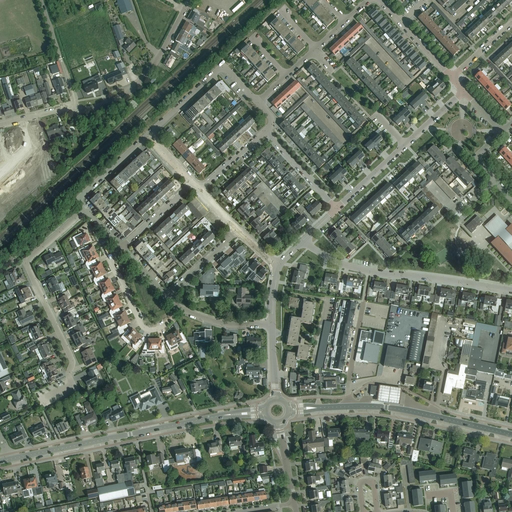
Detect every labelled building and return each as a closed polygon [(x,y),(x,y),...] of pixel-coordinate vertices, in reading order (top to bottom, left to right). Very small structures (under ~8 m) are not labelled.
[(133,10),(131,6),(129,0),(116,0),(121,14),(133,10)] [(310,10),(317,2),(315,0),(312,0),(306,6),(310,10)] [(503,9),(508,5),(503,0),(501,0),(498,4),(503,9)] [(503,9),(498,4),(496,1),(491,5),(493,8),(498,14),(503,9)] [(313,13),(321,6),(317,2),(310,10),(313,13)] [(316,17),(324,10),(321,6),(313,13),(316,17)] [(494,18),(498,14),(493,8),(488,12),(494,18)] [(372,19),(378,14),(374,9),(368,14),(372,19)] [(320,21),(327,13),(324,10),(316,17),(320,21)] [(198,16),(196,14),(191,12),(187,19),(206,30),(207,28),(204,26),(205,24),(198,20),(199,18),(198,17),(198,16)] [(489,22),(494,18),(488,12),(484,17),(489,22)] [(323,24),(331,17),(327,13),(320,21),(323,24)] [(422,23),(428,18),(424,13),(418,18),(422,23)] [(377,24),(383,18),(378,14),(372,19),(377,24)] [(274,29),(281,22),(277,18),(276,19),(274,17),(268,23),(274,29)] [(331,17),(323,24),(327,28),(334,21),(331,17)] [(484,27),(489,22),(484,17),(479,21),(484,27)] [(381,28),(387,23),(383,18),(377,24),(381,28)] [(427,28),(432,22),(428,18),(422,23),(427,28)] [(480,31),(484,27),(479,21),(474,25),(480,31)] [(184,26),(195,32),(200,35),(205,38),(206,35),(202,33),(204,30),(198,26),(196,29),(195,28),(193,26),(186,22),(184,26)] [(277,33),(284,26),(281,22),(274,29),(277,33)] [(431,32),(437,27),(432,22),(427,28),(431,32)] [(385,33),(391,28),(387,23),(381,28),(385,33)] [(353,28),(358,34),(363,29),(358,24),(353,28)] [(120,25),(113,27),(118,42),(124,40),(121,33),(124,32),(123,30),(122,30),(120,25)] [(475,35),(480,31),(474,25),(470,30),(475,35)] [(195,33),(195,32),(184,26),(181,30),(193,37),(194,37),(195,35),(193,34),(192,34),(193,32),(195,33)] [(280,37),(288,30),(284,26),(277,33),(280,37)] [(435,37),(441,32),(437,27),(431,32),(435,37)] [(353,38),(358,34),(353,28),(348,32),(353,38)] [(390,38),(396,32),(391,28),(385,33),(390,38)] [(181,30),(179,35),(191,41),(192,39),(193,37),(181,30)] [(284,40),(291,33),(288,30),(280,37),(284,40)] [(470,40),(475,35),(470,30),(465,34),(470,40)] [(349,43),(353,38),(348,32),(343,37),(349,43)] [(394,43),(400,37),(396,32),(390,38),(394,43)] [(440,42),(445,37),(441,32),(435,37),(440,42)] [(287,44),(295,37),(291,33),(284,40),(287,44)] [(191,41),(179,35),(175,41),(187,48),(191,41)] [(291,48),(298,41),(295,37),(287,44),(291,48)] [(344,47),(349,43),(343,37),(339,41),(344,47)] [(398,47),(404,42),(400,37),(394,43),(398,47)] [(444,47),(450,41),(445,37),(440,42),(444,47)] [(136,46),(132,42),(130,41),(128,39),(125,42),(127,44),(123,48),(129,53),(136,46)] [(294,51),(301,44),(298,41),(291,48),(294,51)] [(339,51),(344,47),(339,41),(334,45),(339,51)] [(448,51),(454,46),(450,41),(444,47),(448,51)] [(180,45),(175,42),(174,45),(179,48),(187,53),(189,49),(182,45),(181,44),(180,45)] [(403,52),(409,47),(404,42),(398,47),(403,52)] [(301,44),(294,51),(297,55),(305,48),(301,44)] [(244,56),(252,49),(248,45),(242,50),(240,49),(236,53),(237,55),(239,53),(239,54),(240,52),(244,56)] [(334,56),(339,51),(334,45),(329,50),(334,56)] [(454,46),(448,51),(453,56),(459,51),(454,46)] [(407,57),(413,51),(409,47),(403,52),(407,57)] [(508,58),(511,54),(511,53),(507,48),(502,53),(508,58)] [(248,60),(255,53),(252,49),(244,56),(248,60)] [(411,61),(417,56),(413,51),(407,57),(410,59),(407,62),(409,64),(411,61)] [(179,57),(175,54),(170,52),(163,64),(169,68),(172,62),(173,63),(176,58),(178,59),(179,57)] [(251,64),(259,57),(255,53),(248,60),(251,64)] [(503,63),(508,58),(502,53),(498,57),(503,63)] [(416,66),(422,61),(417,56),(411,61),(416,66)] [(254,67),(262,60),(259,57),(251,64),(254,67)] [(498,67),(503,63),(498,57),(493,61),(498,67)] [(350,68),(356,63),(351,59),(346,64),(350,68)] [(258,71),(265,64),(262,60),(254,67),(258,71)] [(422,61),(416,66),(420,71),(426,65),(422,61)] [(355,73),(360,68),(356,63),(350,68),(355,73)] [(367,63),(365,65),(373,74),(375,72),(367,63)] [(261,75),(269,68),(265,64),(258,71),(261,75)] [(312,75),(317,70),(313,65),(307,70),(312,75)] [(264,78),(272,71),(269,68),(261,75),(264,78)] [(359,78),(364,73),(360,68),(355,73),(359,78)] [(316,80),(322,74),(317,70),(312,75),(316,80)] [(363,82),(369,78),(372,75),(367,70),(364,73),(359,78),(363,82)] [(119,71),(106,77),(109,84),(113,83),(113,84),(118,82),(118,81),(123,79),(119,71)] [(272,71),(264,78),(268,82),(275,75),(272,71)] [(407,71),(405,73),(411,79),(413,77),(407,71)] [(480,82),(486,77),(481,72),(475,77),(480,82)] [(320,84),(326,79),(322,74),(316,80),(320,84)] [(94,81),(84,86),(87,94),(91,92),(92,93),(92,92),(93,91),(94,92),(94,91),(98,89),(96,84),(95,83),(101,81),(99,75),(93,78),(94,81)] [(12,100),(5,77),(1,78),(8,101),(12,100)] [(484,87),(490,82),(486,77),(480,82),(484,87)] [(368,87),(373,82),(369,78),(363,82),(368,87)] [(434,86),(440,92),(445,87),(437,78),(434,80),(437,83),(434,86)] [(61,79),(56,80),(52,82),(54,89),(55,89),(56,91),(57,96),(66,93),(61,79)] [(325,89),(330,84),(326,79),(320,84),(325,89)] [(221,81),(215,87),(222,94),(225,90),(227,92),(230,90),(221,81)] [(290,86),(296,92),(300,87),(295,81),(290,86)] [(48,102),(46,97),(45,92),(44,90),(43,91),(40,82),(37,83),(44,103),(48,102)] [(48,82),(43,84),(49,101),(57,98),(55,92),(51,94),(48,82)] [(372,92),(377,87),(373,82),(368,87),(372,92)] [(488,92),(494,86),(490,82),(484,87),(488,92)] [(329,94),(335,89),(330,84),(325,89),(329,94)] [(31,85),(23,88),(26,96),(29,96),(30,99),(27,100),(26,99),(25,99),(26,104),(28,108),(38,105),(32,87),(31,87),(31,85)] [(32,87),(38,105),(43,103),(40,94),(36,95),(35,93),(36,93),(34,86),(32,87)] [(291,96),(296,92),(290,86),(285,90),(291,96)] [(440,92),(434,86),(431,88),(429,86),(426,88),(429,90),(435,97),(440,92)] [(493,96),(499,91),(494,86),(488,92),(493,96)] [(218,97),(222,94),(215,87),(211,90),(218,97)] [(376,97),(382,92),(377,87),(372,92),(376,97)] [(333,99),(339,93),(335,89),(329,94),(333,99)] [(214,101),(218,97),(211,90),(207,94),(214,101)] [(286,100),(291,96),(285,90),(281,94),(286,100)] [(497,101),(503,96),(499,91),(493,96),(497,101)] [(381,101),(386,96),(382,92),(376,97),(381,101)] [(416,98),(424,107),(426,105),(423,102),(428,98),(424,94),(423,92),(416,98)] [(338,103),(343,98),(339,93),(333,99),(338,103)] [(210,104),(214,101),(207,94),(204,97),(210,104)] [(281,105),(286,100),(281,94),(276,99),(281,105)] [(386,96),(381,101),(385,106),(391,101),(386,96)] [(501,106),(507,100),(503,96),(497,101),(501,106)] [(207,108),(210,104),(204,97),(200,100),(207,108)] [(342,108),(348,103),(343,98),(338,103),(342,108)] [(424,107),(416,98),(410,104),(410,105),(408,107),(411,110),(413,108),(414,110),(419,106),(422,109),(424,107)] [(277,109),(281,105),(276,99),(271,103),(277,109)] [(200,100),(196,104),(203,111),(205,113),(208,110),(207,108),(200,100)] [(507,100),(501,106),(506,111),(511,105),(507,100)] [(23,109),(22,104),(21,101),(14,103),(16,111),(23,109)] [(346,113),(352,107),(348,103),(342,108),(346,113)] [(14,113),(13,108),(12,108),(10,109),(9,106),(7,106),(6,104),(1,105),(5,116),(14,113)] [(199,114),(203,111),(196,104),(192,107),(199,114)] [(192,107),(189,111),(195,118),(197,119),(201,116),(199,114),(192,107)] [(351,117),(356,112),(352,107),(346,113),(351,117)] [(406,108),(399,114),(407,123),(409,121),(406,117),(411,113),(409,112),(411,110),(408,107),(406,108)] [(186,115),(184,117),(191,125),(197,119),(195,118),(189,111),(185,114),(186,115)] [(355,122),(361,117),(356,112),(351,117),(355,122)] [(405,125),(407,123),(399,114),(396,117),(393,120),(398,125),(402,121),(405,125)] [(245,121),(250,127),(255,123),(250,117),(245,121)] [(361,117),(355,122),(359,127),(365,122),(361,117)] [(245,131),(250,127),(245,121),(240,125),(245,131)] [(284,131),(290,126),(285,121),(279,126),(284,131)] [(27,125),(16,127),(17,134),(27,133),(27,134),(34,133),(33,127),(27,128),(27,125)] [(241,136),(245,131),(240,125),(235,130),(241,136)] [(46,130),(50,140),(62,136),(66,134),(66,132),(64,127),(60,128),(60,129),(58,130),(57,126),(46,130)] [(288,136),(294,130),(290,126),(284,131),(288,136)] [(294,130),(288,136),(293,140),(298,135),(305,129),(302,126),(296,132),(294,130)] [(236,140),(241,136),(235,130),(231,134),(236,140)] [(376,132),(369,138),(371,140),(379,149),(381,147),(378,144),(382,140),(381,138),(384,135),(381,131),(377,134),(376,132)] [(231,144),(236,140),(231,134),(226,139),(231,144)] [(297,145),(303,140),(298,135),(293,140),(297,145)] [(227,149),(231,144),(226,139),(221,143),(227,149)] [(177,151),(183,145),(179,140),(173,146),(177,151)] [(301,150),(307,144),(303,140),(297,145),(301,150)] [(377,151),(379,149),(371,140),(364,146),(369,152),(374,148),(377,151)] [(222,153),(227,149),(221,143),(216,147),(222,153)] [(306,154),(311,149),(307,144),(301,150),(306,154)] [(182,155),(188,150),(183,145),(177,151),(182,155)] [(432,157),(438,151),(439,150),(436,147),(435,148),(433,146),(427,152),(432,157)] [(504,158),(510,153),(506,148),(500,153),(504,158)] [(262,161),(270,153),(269,151),(268,149),(260,155),(262,157),(258,161),(260,163),(262,161)] [(310,159),(316,154),(311,149),(306,154),(310,159)] [(186,160),(192,155),(188,150),(182,155),(186,160)] [(353,157),(361,165),(363,163),(360,160),(364,156),(360,151),(353,157)] [(442,156),(443,155),(440,152),(439,153),(438,151),(432,157),(436,162),(442,156)] [(139,156),(146,164),(150,160),(144,152),(139,156)] [(268,163),(275,156),(273,155),(272,155),(270,153),(262,161),(264,163),(266,161),(268,163)] [(314,164),(320,158),(316,154),(310,159),(314,164)] [(190,165),(196,159),(192,155),(186,160),(190,165)] [(142,167),(146,164),(139,156),(136,160),(142,167)] [(269,169),(277,161),(275,159),(276,158),(275,156),(268,163),(269,165),(267,167),(269,169)] [(444,157),(442,156),(436,162),(440,167),(444,163),(447,160),(444,157)] [(359,167),(361,165),(353,157),(347,163),(351,168),(356,164),(359,167)] [(455,162),(456,162),(453,158),(452,159),(450,157),(447,160),(444,163),(449,168),(455,162)] [(320,158),(314,164),(319,169),(324,163),(320,158)] [(195,169),(201,164),(196,159),(190,165),(195,169)] [(139,170),(142,167),(136,160),(132,163),(139,170)] [(275,171),(282,164),(280,162),(279,163),(277,161),(269,169),(271,171),(273,169),(275,171)] [(412,167),(418,174),(423,169),(416,162),(413,165),(413,166),(412,167)] [(457,164),(455,162),(449,168),(453,173),(459,167),(460,166),(457,163),(457,164)] [(135,174),(139,170),(132,163),(128,167),(135,174)] [(201,164),(195,169),(199,174),(205,169),(201,164)] [(276,176),(284,169),(282,166),(283,166),(282,164),(275,171),(276,172),(274,174),(276,176)] [(407,171),(407,172),(413,178),(415,180),(418,178),(415,176),(418,174),(412,167),(411,166),(408,169),(409,170),(407,171)] [(131,177),(135,174),(128,167),(124,170),(131,177)] [(244,172),(252,181),(254,179),(252,177),(254,175),(247,167),(245,169),(246,170),(244,172)] [(335,173),(343,182),(345,180),(342,177),(347,172),(342,167),(335,173)] [(461,169),(459,167),(453,173),(457,177),(464,172),(465,171),(462,168),(461,169)] [(284,169),(276,176),(277,178),(280,176),(282,178),(289,172),(287,170),(286,170),(284,169)] [(127,181),(131,177),(124,170),(121,174),(127,181)] [(407,172),(407,171),(406,171),(403,174),(404,174),(402,176),(408,182),(413,178),(407,172)] [(250,183),(252,181),(244,172),(242,174),(241,173),(240,175),(246,182),(248,181),(250,183)] [(465,173),(464,172),(457,177),(462,182),(468,176),(468,177),(469,176),(466,173),(465,173)] [(284,186),(293,178),(291,176),(292,175),(290,173),(283,180),(285,182),(282,184),(284,186)] [(341,184),(343,182),(335,173),(332,176),(329,179),(334,185),(338,180),(341,184)] [(121,174),(117,177),(125,186),(126,185),(129,183),(127,181),(121,174)] [(245,184),(246,182),(240,175),(238,176),(239,177),(237,179),(245,188),(247,186),(245,184)] [(402,176),(402,175),(398,178),(399,179),(397,180),(403,187),(408,182),(402,176)] [(470,178),(468,177),(468,176),(462,182),(466,187),(473,181),(470,177),(470,178)] [(122,190),(125,186),(117,177),(113,180),(122,190)] [(293,178),(284,186),(286,188),(287,190),(297,181),(296,179),(295,180),(293,178)] [(243,190),(245,188),(237,179),(235,181),(234,180),(232,182),(239,189),(241,188),(243,190)] [(118,192),(122,190),(113,180),(110,183),(118,192)] [(164,184),(170,190),(175,186),(169,180),(164,184)] [(397,180),(394,183),(393,185),(398,191),(403,187),(397,180)] [(289,190),(284,195),(286,198),(291,193),(300,185),(298,183),(299,182),(297,181),(287,190),(288,190),(290,188),(292,189),(290,191),(289,190)] [(237,191),(239,189),(232,182),(231,183),(231,184),(229,186),(237,195),(239,193),(237,191)] [(383,188),(389,194),(394,190),(388,183),(385,186),(384,188),(383,188)] [(165,195),(170,190),(164,184),(160,189),(165,195)] [(300,185),(291,193),(293,195),(295,193),(297,195),(298,196),(301,193),(300,192),(304,188),(303,186),(302,187),(300,185)] [(235,197),(237,195),(229,186),(227,188),(227,187),(225,188),(232,196),(233,195),(235,197)] [(383,188),(384,188),(383,187),(380,190),(380,191),(379,192),(385,199),(389,194),(383,188)] [(230,198),(232,196),(225,188),(223,190),(224,191),(222,193),(230,201),(232,199),(230,198)] [(160,199),(165,195),(160,189),(155,193),(160,199)] [(94,206),(104,197),(100,192),(97,195),(90,202),(94,206)] [(379,192),(378,192),(375,194),(376,195),(374,197),(380,203),(385,199),(379,192)] [(156,203),(160,199),(155,193),(150,197),(156,203)] [(374,197),(373,196),(370,199),(371,200),(369,201),(375,207),(380,203),(374,197)] [(97,210),(106,201),(107,200),(104,197),(94,206),(97,210)] [(151,208),(156,203),(150,197),(146,202),(151,208)] [(310,204),(317,212),(322,207),(317,202),(315,200),(310,204)] [(369,201),(369,200),(365,203),(366,204),(364,205),(364,206),(370,212),(375,207),(369,201)] [(101,214),(108,207),(107,206),(109,205),(106,201),(97,210),(101,214)] [(146,212),(151,208),(146,202),(141,206),(146,212)] [(241,208),(237,211),(242,216),(248,211),(250,208),(246,203),(241,208)] [(189,211),(188,209),(186,207),(184,204),(179,209),(184,215),(189,211)] [(312,216),(317,212),(310,204),(306,208),(308,210),(307,211),(312,216)] [(364,206),(364,205),(361,208),(360,210),(366,216),(370,212),(364,206)] [(437,208),(435,206),(434,205),(429,210),(435,216),(436,217),(439,214),(438,213),(440,211),(439,210),(437,208)] [(141,216),(146,212),(141,206),(136,211),(141,216)] [(104,217),(111,211),(108,207),(101,214),(104,217)] [(179,220),(184,215),(179,209),(174,214),(179,220)] [(360,210),(359,209),(356,212),(357,213),(355,214),(361,221),(366,216),(360,210)] [(433,217),(435,216),(429,210),(424,214),(430,220),(431,221),(434,218),(433,217)] [(108,221),(115,214),(111,211),(104,217),(108,221)] [(248,211),(242,216),(246,221),(255,213),(252,211),(250,213),(248,211)] [(111,225),(118,218),(115,214),(108,221),(111,225)] [(177,222),(179,220),(174,214),(169,218),(174,224),(176,227),(179,224),(177,222)] [(306,222),(301,216),(299,214),(297,216),(299,218),(296,221),(301,226),(306,222)] [(355,214),(354,214),(351,217),(352,217),(350,219),(356,225),(361,221),(355,214)] [(429,222),(430,220),(424,214),(419,218),(425,225),(426,225),(429,222)] [(477,216),(466,227),(472,233),(476,229),(475,228),(478,226),(479,227),(483,223),(477,216)] [(255,230),(260,225),(258,222),(261,220),(259,217),(254,222),(250,225),(255,230)] [(115,228),(124,219),(121,221),(118,218),(111,225),(115,228)] [(171,227),(174,224),(169,218),(163,223),(171,231),(173,229),(171,227)] [(424,226),(425,225),(419,218),(415,223),(421,229),(421,230),(424,227),(424,226)] [(493,221),(492,220),(489,223),(490,224),(487,229),(495,238),(496,239),(490,244),(511,267),(511,224),(507,229),(506,227),(507,227),(499,218),(498,218),(498,219),(493,221)] [(118,232),(128,223),(124,219),(115,228),(118,232)] [(296,231),(301,226),(296,221),(291,225),(296,231)] [(128,223),(118,232),(121,235),(123,233),(126,237),(135,228),(132,225),(131,226),(128,223)] [(166,236),(171,231),(163,223),(159,228),(166,236)] [(419,231),(421,229),(415,223),(410,227),(416,234),(420,231),(419,231)] [(260,225),(255,230),(259,234),(267,227),(265,224),(263,227),(260,225)] [(414,235),(416,234),(410,227),(405,232),(411,238),(412,239),(415,236),(414,235)] [(166,236),(159,228),(153,232),(159,238),(164,234),(166,236)] [(335,240),(341,235),(337,230),(330,236),(333,239),(335,240)] [(268,244),(277,235),(276,236),(271,231),(263,239),(268,244)] [(215,238),(213,236),(211,234),(209,232),(204,237),(210,243),(215,238)] [(409,239),(411,238),(405,232),(400,236),(407,243),(410,240),(409,239)] [(376,244),(382,238),(377,233),(371,239),(376,244)] [(82,237),(80,234),(72,238),(77,248),(89,241),(88,239),(89,238),(87,234),(82,237)] [(210,243),(204,237),(202,235),(200,236),(202,239),(199,242),(205,247),(210,243)] [(277,235),(268,244),(272,248),(277,244),(278,244),(282,241),(277,235)] [(339,245),(346,239),(341,235),(335,240),(334,241),(337,244),(338,244),(339,245)] [(380,249),(387,243),(382,238),(376,244),(380,249)] [(344,250),(350,244),(346,239),(339,245),(339,246),(342,249),(342,248),(344,250)] [(138,254),(145,247),(148,245),(145,242),(143,244),(139,240),(134,245),(137,248),(134,250),(138,254)] [(198,240),(193,244),(194,246),(200,252),(201,252),(203,250),(202,250),(205,247),(199,242),(198,240)] [(385,254),(391,248),(387,243),(380,249),(385,253),(385,254)] [(237,244),(232,248),(236,252),(232,255),(240,264),(241,265),(243,263),(244,264),(246,262),(245,261),(240,255),(246,250),(242,246),(240,248),(237,244)] [(344,250),(343,250),(346,254),(347,253),(348,255),(355,249),(350,244),(344,250)] [(195,257),(200,252),(194,246),(189,251),(195,257)] [(85,257),(95,253),(94,250),(95,250),(93,247),(88,249),(86,247),(78,250),(82,259),(85,257)] [(142,258),(149,251),(145,247),(138,254),(142,258)] [(385,253),(389,258),(396,252),(391,248),(385,254),(385,253)] [(145,261),(152,255),(149,251),(142,258),(145,261)] [(190,261),(195,257),(189,251),(184,255),(190,261)] [(57,265),(60,263),(65,261),(61,252),(55,255),(55,257),(54,257),(52,253),(47,256),(46,255),(42,257),(44,261),(45,261),(48,266),(52,264),(56,262),(57,265)] [(86,267),(94,263),(93,260),(99,258),(97,254),(96,255),(95,253),(85,257),(87,260),(85,265),(86,267)] [(182,257),(179,260),(181,262),(185,266),(190,261),(184,255),(182,253),(180,255),(182,257)] [(225,254),(221,258),(228,266),(228,267),(229,266),(232,263),(234,264),(236,267),(240,264),(232,255),(229,258),(225,254)] [(149,265),(156,258),(152,255),(145,261),(149,265)] [(152,269),(159,262),(156,258),(149,265),(152,269)] [(221,258),(217,262),(221,266),(217,269),(225,278),(229,274),(226,271),(230,268),(229,266),(228,267),(228,266),(221,258)] [(240,270),(239,272),(241,273),(242,272),(245,274),(249,270),(252,273),(256,269),(260,265),(256,261),(252,265),(248,261),(247,263),(245,265),(240,270)] [(156,272),(163,266),(159,262),(152,269),(156,272)] [(93,274),(103,269),(102,267),(103,266),(101,263),(96,266),(94,263),(86,267),(88,269),(92,271),(93,274)] [(294,271),(293,277),(301,279),(303,280),(305,274),(308,266),(300,265),(299,270),(295,269),(295,271),(294,271)] [(159,276),(166,269),(163,266),(156,272),(159,276)] [(248,278),(246,279),(248,281),(249,279),(252,282),(257,276),(262,281),(266,277),(264,276),(268,272),(263,268),(260,272),(256,269),(252,273),(248,278)] [(9,275),(6,277),(10,285),(11,288),(15,287),(14,286),(17,284),(18,284),(21,283),(25,281),(22,275),(19,276),(19,277),(17,277),(14,269),(8,273),(9,275)] [(94,283),(102,279),(101,277),(107,274),(105,271),(104,271),(103,269),(93,274),(95,276),(93,281),(94,283)] [(162,280),(172,271),(169,273),(166,269),(159,276),(162,280)] [(210,286),(213,286),(214,269),(210,269),(198,279),(202,284),(204,284),(204,286),(210,286)] [(172,271),(162,280),(166,283),(175,274),(172,271)] [(330,284),(331,275),(325,274),(324,280),(321,280),(321,285),(320,287),(323,288),(324,284),(327,285),(327,283),(330,284)] [(331,275),(330,284),(332,284),(332,286),(335,286),(335,290),(338,290),(339,283),(337,282),(338,276),(331,275)] [(300,282),(301,279),(293,277),(291,283),(297,285),(296,289),(295,289),(302,291),(307,292),(308,289),(303,288),(304,283),(300,282)] [(51,279),(47,281),(50,288),(49,288),(52,294),(56,292),(59,290),(60,293),(66,291),(62,283),(58,285),(58,284),(55,278),(51,279)] [(341,283),(340,293),(342,293),(343,291),(345,291),(346,288),(349,289),(352,289),(352,288),(353,279),(347,278),(347,279),(346,284),(343,284),(342,283),(341,283)] [(101,290),(111,285),(110,283),(111,282),(109,279),(104,282),(102,279),(94,283),(96,285),(100,287),(101,290)] [(353,279),(352,288),(354,288),(354,289),(358,290),(357,293),(360,294),(361,286),(358,286),(359,280),(353,279)] [(379,292),(380,283),(374,282),(373,288),(370,288),(369,295),(372,296),(372,293),(376,293),(376,291),(379,292)] [(389,299),(390,291),(385,291),(386,285),(380,283),(379,292),(381,292),(381,294),(384,295),(384,298),(389,299)] [(102,299),(110,295),(109,293),(114,290),(113,287),(112,287),(111,285),(101,290),(103,292),(101,297),(102,299)] [(401,294),(402,286),(396,285),(395,291),(392,291),(392,292),(390,291),(389,299),(394,299),(395,295),(398,296),(398,294),(401,294)] [(200,290),(200,297),(218,297),(219,287),(213,286),(210,286),(204,286),(202,286),(202,290),(200,290)] [(402,286),(401,294),(404,295),(403,296),(407,297),(406,300),(409,301),(410,294),(408,293),(409,287),(402,286)] [(19,298),(30,292),(29,289),(28,289),(28,287),(20,291),(18,287),(11,290),(12,293),(13,293),(16,292),(19,298)] [(412,297),(411,302),(413,302),(414,303),(415,300),(416,300),(417,297),(420,297),(421,296),(423,296),(425,288),(419,287),(418,293),(415,292),(414,297),(412,297)] [(425,288),(423,296),(426,296),(426,298),(429,299),(429,302),(431,302),(433,295),(430,295),(431,289),(425,288)] [(236,299),(236,304),(243,304),(243,308),(250,308),(250,305),(251,296),(250,296),(244,296),(245,289),(240,289),(238,289),(238,296),(236,296),(236,299)] [(436,300),(436,302),(439,303),(439,299),(443,300),(443,299),(445,299),(447,290),(441,289),(440,295),(437,295),(436,300)] [(447,290),(445,299),(448,299),(448,301),(451,301),(450,305),(454,305),(455,298),(452,297),(453,291),(447,290)] [(60,305),(68,301),(67,298),(70,296),(67,291),(58,296),(60,299),(58,300),(58,301),(58,302),(60,305)] [(32,295),(30,292),(19,298),(21,304),(15,307),(16,310),(20,308),(22,307),(26,305),(24,301),(32,297),(31,296),(32,295)] [(467,303),(469,294),(463,293),(462,299),(459,298),(457,306),(460,306),(461,303),(464,304),(465,302),(467,303)] [(469,294),(467,303),(470,303),(469,304),(473,305),(472,308),(475,309),(477,301),(474,301),(475,295),(469,294)] [(109,306),(119,301),(118,299),(119,298),(117,295),(112,298),(110,295),(102,299),(103,301),(108,303),(109,306)] [(304,300),(297,299),(290,297),(288,307),(304,309),(302,319),(291,317),(289,332),(288,334),(288,338),(286,345),(299,347),(298,354),(287,352),(285,366),(296,368),(294,368),(296,358),(307,360),(310,342),(297,339),(298,335),(298,333),(300,323),(311,325),(314,304),(303,302),(304,300)] [(489,306),(490,298),(484,297),(483,303),(481,302),(479,309),(482,310),(483,307),(486,307),(486,306),(489,306)] [(490,298),(489,306),(492,306),(491,309),(493,312),(497,313),(498,305),(496,305),(497,299),(490,298)] [(68,301),(60,305),(61,308),(62,308),(62,310),(64,309),(66,312),(75,307),(72,302),(69,304),(68,301)] [(110,315),(118,311),(117,309),(122,306),(121,303),(120,303),(119,301),(109,306),(111,309),(109,313),(110,315)] [(343,301),(342,307),(355,309),(356,304),(345,301),(343,301)] [(342,307),(341,312),(354,315),(355,309),(342,307)] [(23,309),(19,312),(17,313),(19,317),(18,318),(22,326),(35,320),(31,312),(26,314),(23,309)] [(66,324),(74,320),(73,317),(75,316),(74,313),(76,312),(74,309),(68,312),(69,315),(63,318),(66,324)] [(117,322),(127,317),(126,315),(127,315),(125,311),(119,314),(118,311),(110,315),(111,318),(116,319),(117,322)] [(341,312),(340,318),(352,320),(354,315),(341,312)] [(432,314),(421,367),(421,368),(428,370),(433,343),(432,342),(438,315),(432,314)] [(127,317),(117,322),(119,325),(117,329),(118,332),(126,328),(125,325),(130,322),(129,319),(128,320),(127,317)] [(339,323),(339,324),(350,326),(351,326),(352,320),(340,318),(339,323)] [(76,330),(83,327),(81,323),(79,325),(78,322),(75,323),(74,320),(66,324),(69,330),(75,327),(76,330)] [(337,323),(336,329),(349,332),(350,326),(339,324),(339,323),(337,323)] [(471,347),(465,379),(475,381),(477,371),(494,375),(495,370),(496,365),(480,362),(483,349),(477,348),(481,330),(495,333),(497,327),(476,323),(472,342),(471,347)] [(32,336),(40,332),(38,326),(31,329),(30,326),(25,328),(21,330),(23,333),(27,331),(29,334),(31,333),(32,336)] [(75,342),(84,338),(82,334),(86,333),(83,327),(76,330),(75,331),(76,334),(72,336),(75,342)] [(130,341),(137,334),(135,332),(136,331),(133,329),(129,333),(127,331),(121,338),(128,344),(130,341)] [(336,329),(335,335),(348,337),(349,332),(336,329)] [(194,338),(188,338),(192,346),(194,346),(194,342),(203,341),(203,342),(212,342),(211,330),(204,330),(204,332),(200,333),(200,331),(196,331),(196,333),(194,333),(194,338)] [(356,356),(355,361),(359,362),(362,362),(362,361),(365,361),(364,362),(367,362),(376,364),(376,363),(377,358),(380,347),(376,346),(376,345),(382,346),(384,333),(369,330),(369,332),(368,332),(366,342),(361,341),(361,343),(359,343),(357,353),(356,353),(356,356)] [(172,334),(177,344),(179,342),(184,344),(187,342),(182,334),(180,336),(177,331),(174,332),(174,333),(172,334)] [(417,362),(423,333),(412,331),(407,360),(417,362)] [(40,332),(32,336),(33,338),(31,339),(33,342),(28,344),(28,345),(26,346),(28,349),(34,346),(39,344),(37,340),(43,337),(40,332)] [(137,334),(130,341),(132,344),(132,348),(135,350),(140,343),(138,341),(142,337),(139,334),(139,335),(137,334)] [(178,347),(177,344),(172,334),(170,335),(169,335),(166,336),(169,342),(166,343),(170,351),(178,347)] [(237,343),(237,340),(237,335),(233,335),(233,337),(229,337),(229,335),(225,336),(225,337),(221,337),(221,340),(219,340),(219,347),(220,347),(220,349),(218,353),(221,355),(223,351),(222,350),(222,347),(225,347),(225,345),(229,345),(229,347),(235,347),(235,343),(237,343)] [(335,335),(334,340),(347,343),(348,337),(335,335)] [(84,338),(75,342),(78,348),(82,346),(84,349),(92,345),(89,339),(85,341),(84,338)] [(246,338),(246,343),(246,345),(249,345),(249,347),(255,347),(260,347),(260,348),(261,348),(261,347),(261,338),(260,338),(260,339),(254,339),(253,338),(246,338)] [(511,351),(511,338),(511,339),(508,339),(507,344),(503,344),(502,353),(505,354),(506,350),(511,351)] [(155,351),(154,340),(152,340),(152,339),(148,339),(148,345),(145,345),(145,349),(143,349),(141,354),(155,354),(155,351)] [(154,340),(155,351),(158,350),(161,354),(164,354),(164,345),(161,345),(160,339),(157,339),(157,340),(154,340)] [(333,345),(333,346),(334,346),(346,348),(347,343),(334,340),(333,345)] [(465,379),(471,347),(472,342),(463,340),(459,364),(460,365),(458,376),(447,374),(448,372),(447,372),(443,394),(444,390),(449,391),(450,387),(452,387),(463,389),(465,379)] [(30,349),(29,350),(30,353),(31,352),(35,350),(37,355),(40,354),(49,350),(46,344),(41,347),(39,344),(35,346),(30,349)] [(334,346),(333,351),(347,354),(347,352),(346,352),(347,348),(346,348),(334,346)] [(387,347),(384,361),(383,366),(403,370),(407,351),(387,347)] [(90,349),(86,351),(82,353),(86,362),(84,362),(86,366),(96,362),(90,349)] [(49,350),(40,354),(43,359),(39,361),(40,362),(37,363),(38,365),(41,364),(41,365),(43,364),(47,361),(46,358),(52,355),(49,350)] [(332,351),(331,357),(332,357),(344,360),(345,357),(346,357),(347,354),(333,351),(332,351)] [(0,378),(8,374),(6,369),(7,369),(7,368),(7,369),(0,354),(0,378)] [(249,380),(253,380),(253,366),(253,359),(242,360),(241,357),(239,357),(240,362),(237,366),(239,368),(242,365),(244,365),(246,365),(246,369),(244,369),(244,376),(249,376),(249,380)] [(332,357),(331,363),(343,366),(344,360),(332,357)] [(195,364),(200,372),(204,370),(199,361),(195,364)] [(45,365),(40,367),(43,372),(41,373),(42,373),(43,376),(47,374),(56,370),(54,367),(53,365),(51,366),(49,363),(45,365)] [(331,363),(330,369),(342,371),(343,366),(331,363)] [(253,366),(253,380),(256,380),(256,383),(257,384),(259,384),(259,383),(259,380),(260,380),(260,375),(261,375),(261,371),(259,371),(259,365),(253,366)] [(421,368),(421,367),(412,365),(412,369),(410,368),(409,371),(410,372),(410,375),(412,375),(412,372),(416,373),(417,369),(421,370),(421,368)] [(98,374),(96,369),(89,373),(91,376),(84,379),(89,388),(88,386),(98,381),(95,375),(98,374)] [(47,374),(43,376),(44,379),(46,378),(48,384),(57,379),(56,376),(58,375),(57,373),(56,370),(47,374)] [(495,370),(494,375),(494,377),(511,381),(511,375),(509,375),(498,372),(498,371),(495,370)] [(177,379),(173,374),(171,372),(167,374),(169,377),(174,382),(177,379)] [(9,376),(0,380),(0,393),(1,394),(7,391),(3,383),(10,379),(9,376)] [(405,377),(404,380),(404,381),(405,381),(404,385),(413,386),(415,379),(405,377)] [(325,382),(325,386),(325,387),(326,389),(337,389),(336,383),(336,378),(323,378),(323,383),(325,382)] [(307,380),(307,390),(316,390),(316,383),(316,382),(315,382),(315,379),(307,380)] [(192,381),(190,383),(191,385),(191,388),(192,393),(198,392),(197,389),(205,388),(205,390),(209,389),(208,383),(208,382),(208,381),(204,381),(196,382),(194,380),(192,381)] [(299,384),(300,391),(307,390),(307,380),(305,380),(305,381),(304,381),(302,382),(301,382),(301,383),(299,383),(299,384)] [(467,389),(466,394),(465,399),(475,401),(476,399),(482,401),(486,383),(476,381),(475,385),(481,386),(480,391),(467,389)] [(424,382),(424,384),(423,389),(432,391),(433,384),(424,382)] [(180,394),(176,385),(170,387),(162,389),(162,393),(173,391),(175,396),(180,394)] [(380,387),(371,386),(370,395),(378,396),(380,387)] [(380,386),(380,387),(378,402),(398,405),(401,389),(380,386)] [(130,398),(132,403),(135,409),(139,407),(141,411),(154,404),(153,403),(154,402),(156,406),(162,403),(155,389),(149,391),(149,392),(140,397),(139,394),(134,397),(130,398)] [(22,399),(18,390),(11,394),(14,400),(13,401),(17,409),(26,404),(23,398),(22,399)] [(493,400),(492,405),(497,406),(497,404),(500,405),(499,406),(507,408),(508,403),(508,400),(509,398),(499,396),(494,395),(493,399),(493,400)] [(75,417),(79,426),(84,424),(85,427),(90,424),(91,425),(96,423),(96,421),(97,420),(88,402),(84,404),(89,415),(82,419),(79,415),(75,417)] [(124,416),(120,408),(112,412),(111,410),(102,414),(105,421),(110,418),(112,422),(124,416)] [(10,418),(8,413),(1,416),(4,421),(10,418)] [(52,425),(56,434),(59,433),(60,434),(68,430),(67,429),(70,427),(67,422),(64,423),(64,422),(56,425),(56,427),(54,428),(52,425)] [(42,424),(30,430),(34,437),(40,435),(46,433),(42,424)] [(19,432),(10,436),(14,445),(24,440),(24,439),(27,437),(21,425),(16,427),(19,432)] [(340,437),(340,435),(339,430),(328,430),(328,435),(328,438),(324,439),(325,448),(329,448),(329,446),(333,446),(332,440),(334,440),(334,438),(340,437)] [(352,430),(352,435),(352,437),(364,438),(364,441),(369,441),(369,433),(365,432),(365,430),(352,430)] [(377,436),(377,439),(377,442),(378,444),(380,442),(388,443),(388,440),(388,438),(390,439),(390,433),(389,433),(389,432),(377,431),(377,436)] [(324,446),(323,444),(323,439),(315,440),(314,432),(308,432),(309,438),(306,441),(302,441),(304,452),(311,451),(311,448),(317,447),(324,446)] [(398,434),(397,439),(396,445),(401,446),(402,443),(410,445),(412,436),(406,435),(406,436),(398,434)] [(249,445),(250,450),(250,453),(264,451),(263,443),(258,444),(255,441),(254,436),(249,437),(250,445),(249,445)] [(228,439),(229,444),(229,447),(237,446),(241,445),(240,438),(236,439),(236,438),(228,439)] [(442,443),(431,440),(421,438),(418,450),(439,455),(442,443)] [(222,451),(221,446),(220,441),(216,441),(217,443),(208,445),(209,454),(222,451)] [(463,450),(463,451),(464,451),(463,454),(470,455),(468,463),(463,462),(462,466),(473,469),(471,475),(474,475),(478,459),(474,458),(476,451),(464,448),(464,450),(463,450)] [(191,451),(191,452),(187,452),(187,449),(175,452),(177,464),(185,463),(184,459),(192,457),(193,461),(197,460),(195,450),(191,451)] [(487,453),(486,455),(481,454),(481,457),(484,457),(482,468),(492,471),(491,474),(490,473),(489,478),(495,478),(495,475),(497,465),(494,464),(494,462),(493,462),(494,455),(495,456),(496,455),(487,453)] [(154,466),(153,465),(156,465),(156,464),(160,463),(160,465),(163,464),(164,472),(170,471),(168,460),(163,461),(162,454),(158,455),(158,457),(155,458),(154,455),(146,457),(148,466),(149,470),(151,470),(152,469),(153,469),(153,467),(154,466)] [(128,458),(131,475),(137,474),(137,469),(136,469),(135,466),(134,457),(128,458)] [(133,485),(131,475),(128,458),(124,459),(127,473),(124,474),(126,483),(128,497),(135,495),(134,491),(133,485)] [(503,459),(502,464),(501,466),(510,468),(508,476),(511,477),(511,480),(511,461),(511,462),(510,462),(510,461),(503,459)] [(126,483),(124,474),(121,475),(118,461),(111,462),(112,469),(116,468),(117,471),(116,471),(117,475),(118,484),(104,487),(102,478),(95,479),(95,480),(97,490),(98,497),(100,503),(128,497),(126,483)] [(315,463),(312,463),(305,464),(306,468),(305,468),(306,472),(311,471),(313,471),(315,470),(316,470),(315,463)] [(390,466),(386,471),(388,473),(395,465),(393,463),(390,466)] [(95,479),(102,478),(101,474),(100,472),(104,471),(103,464),(96,465),(97,472),(94,473),(95,479)] [(351,464),(346,466),(348,470),(347,470),(348,472),(350,477),(356,474),(353,468),(351,464)] [(353,468),(356,474),(362,472),(359,465),(353,468)] [(266,466),(261,467),(259,467),(260,474),(267,473),(266,466)] [(84,467),(80,468),(81,473),(82,480),(86,479),(87,484),(88,483),(91,483),(89,473),(88,468),(84,469),(84,467)] [(336,471),(344,476),(346,473),(335,467),(334,470),(336,471)] [(326,486),(331,486),(329,471),(316,473),(316,477),(307,478),(308,482),(307,482),(308,486),(315,485),(315,481),(320,481),(320,476),(324,476),(326,486)] [(435,480),(435,475),(434,471),(418,473),(420,482),(435,480)] [(45,476),(46,481),(48,487),(53,486),(53,484),(58,483),(56,474),(45,476)] [(456,484),(455,479),(455,474),(439,476),(440,486),(456,484)] [(30,479),(33,496),(36,496),(43,494),(42,492),(41,487),(37,488),(35,478),(32,479),(30,479)] [(26,490),(23,491),(24,496),(24,498),(30,497),(33,496),(30,479),(29,480),(28,479),(27,480),(26,480),(24,481),(26,490)] [(9,484),(11,495),(17,493),(18,497),(22,496),(21,489),(17,489),(15,482),(9,484)] [(471,482),(467,483),(462,483),(463,499),(473,498),(471,482)] [(11,495),(9,484),(2,485),(4,492),(0,492),(0,493),(1,498),(1,501),(6,500),(5,498),(12,497),(11,495)] [(326,486),(317,487),(313,488),(313,492),(309,492),(310,496),(309,496),(310,500),(318,499),(317,491),(327,490),(326,486)] [(264,489),(259,489),(260,501),(266,500),(266,499),(268,499),(269,498),(268,495),(265,495),(265,492),(264,489)] [(88,499),(98,497),(97,490),(87,492),(88,499)] [(421,490),(416,490),(412,491),(413,506),(423,505),(421,490)] [(485,503),(483,503),(483,507),(483,511),(491,511),(491,508),(491,507),(490,503),(490,499),(484,499),(485,503)] [(325,507),(324,505),(330,504),(329,500),(321,501),(321,505),(319,505),(311,506),(312,510),(311,510),(311,511),(320,511),(320,507),(325,507)] [(505,500),(501,501),(498,501),(498,506),(498,511),(500,511),(507,511),(505,500)] [(474,511),(473,502),(464,503),(464,511),(474,511)]
